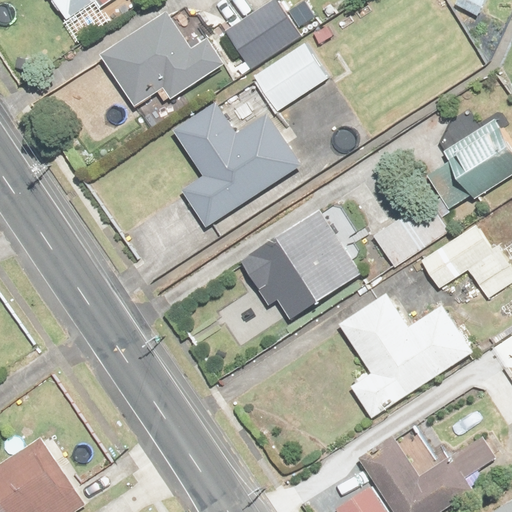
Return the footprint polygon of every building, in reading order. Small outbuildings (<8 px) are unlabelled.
[(195,49),(175,17),(108,59),(139,109),(162,94),(169,105),(231,66),(213,37),(195,49)] [(333,81),(310,45),(258,78),(281,114),(333,81)] [(244,136),(224,105),(181,132),(211,177),(189,192),(212,228),(306,167),(274,116),(244,136)] [(511,175),(511,137),(501,120),(448,154),(454,163),(430,178),(451,213),(511,175)] [(365,194),(345,209),(366,237),(386,222),(365,194)] [(446,221),(436,204),(382,236),(399,265),(466,225),(459,213),(446,221)] [(365,276),(326,214),(248,263),(274,305),(284,299),(296,319),(365,276)] [(511,263),(487,224),(427,262),(446,291),(474,273),(492,300),(511,287),(511,263)] [(413,330),(392,296),(345,326),(375,373),(355,386),(376,419),(477,354),(448,307),(413,330)] [(502,459),(487,437),(425,477),(401,441),(367,463),(398,511),(445,511),(478,491),(470,479),(502,459)] [(82,511),(90,507),(47,441),(0,470),(0,511),(82,511)] [(388,511),(375,491),(342,511),(388,511)]
